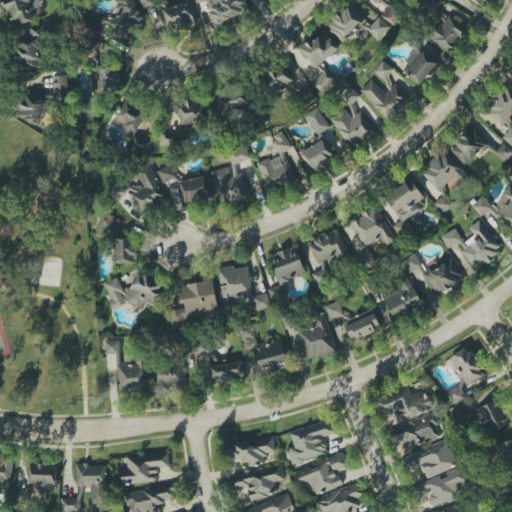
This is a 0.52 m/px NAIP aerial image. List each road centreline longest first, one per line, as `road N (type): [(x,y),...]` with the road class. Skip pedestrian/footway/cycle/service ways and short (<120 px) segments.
road 1 (residential): [(0,426),(95,430),(277,407),(420,350),(511,284)]
road 2 (residential): [(511,21),(472,80),(396,156),(281,222),(177,247)]
road 3 (residential): [(314,0),(254,46),(160,73)]
road 4 (residential): [(348,383),(396,511)]
